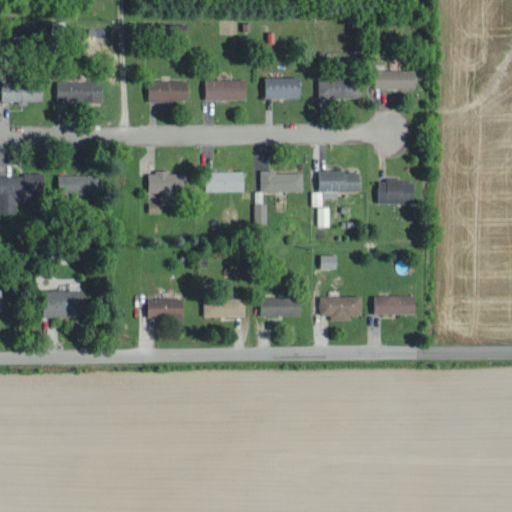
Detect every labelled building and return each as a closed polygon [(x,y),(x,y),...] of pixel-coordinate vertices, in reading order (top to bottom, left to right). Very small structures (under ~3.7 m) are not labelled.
[(368,86),(411,85),(411,67),(367,68),(368,86)] [(259,95),(294,96),(294,75),(259,74),(259,95)] [(313,96),(354,95),(353,76),(313,77),(313,96)] [(200,97),(242,97),(241,77),(200,77),(200,97)] [(0,98),(14,98),(14,100),(37,99),(36,78),(0,78),(0,98)] [(183,79),(143,78),(142,97),(182,98),(183,79)] [(97,80),(52,79),(52,99),(96,100),(97,80)] [(354,188),(353,168),(312,169),(312,189),(354,188)] [(177,169),(142,170),(143,191),(178,189),(177,169)] [(199,190),(239,189),(239,169),(199,170),(199,190)] [(298,189),(298,170),(256,170),(257,189),(298,189)] [(0,172),(0,211),(16,211),(15,188),(38,187),(37,171),(0,172)] [(90,192),(90,174),(53,173),(52,192),(90,192)] [(372,200),(407,200),(407,178),(372,177),(372,200)] [(262,201),(250,201),(250,222),(263,222),(262,201)] [(325,223),(325,205),(313,205),(314,223),(325,223)] [(332,265),(332,252),(315,253),(315,266),(332,265)] [(38,287),(37,314),(66,314),(66,301),(75,302),(76,288),(38,287)] [(356,293),(314,294),(314,313),(325,312),(325,318),(346,317),(346,312),(357,312),(356,293)] [(408,293),(368,293),(368,312),(408,311),(408,293)] [(294,295),(254,296),(254,314),(294,313),(294,295)] [(177,318),(177,296),(142,296),(142,317),(177,318)] [(239,297),(199,296),(199,314),(239,314),(239,297)]
